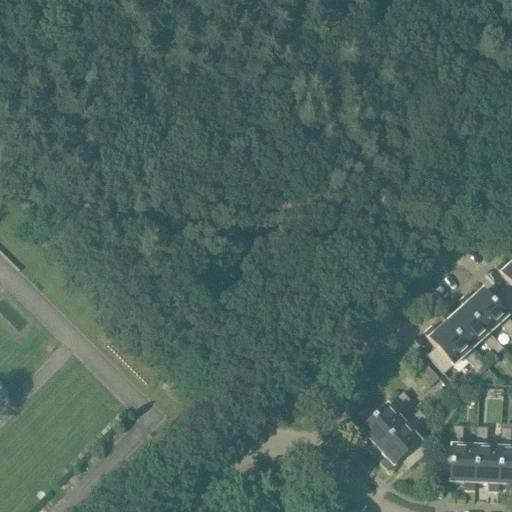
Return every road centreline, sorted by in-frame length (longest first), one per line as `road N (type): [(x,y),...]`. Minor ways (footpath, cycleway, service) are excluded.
road 1 (residential): [(319,458),(387,310),(511,195)]
road 2 (residential): [(319,458),(277,443),(246,450),(174,511)]
